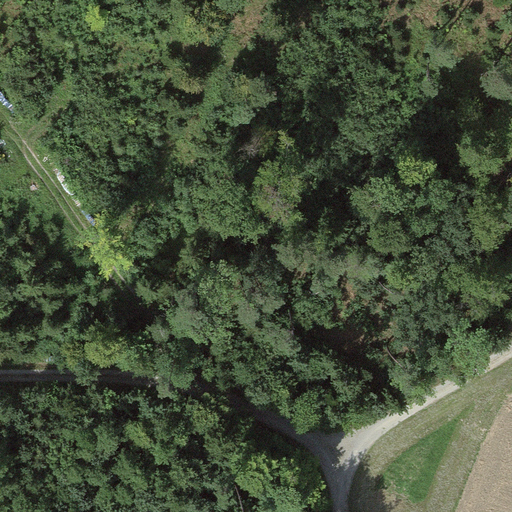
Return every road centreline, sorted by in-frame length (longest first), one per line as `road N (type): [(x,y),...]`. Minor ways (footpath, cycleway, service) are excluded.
road 1 (track): [(341,493),(311,441),(185,382),(0,378)]
road 2 (track): [(511,352),(368,435),(341,493),(342,511)]
